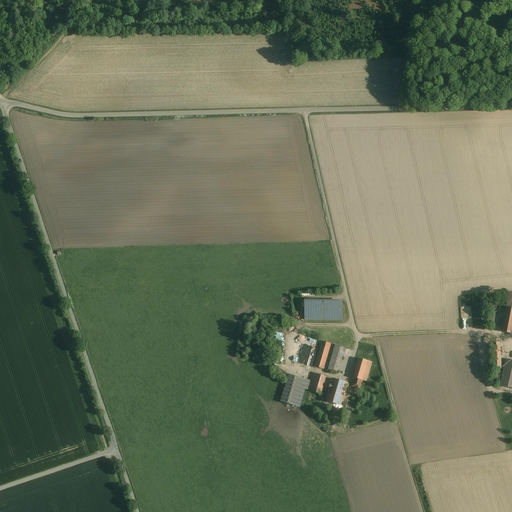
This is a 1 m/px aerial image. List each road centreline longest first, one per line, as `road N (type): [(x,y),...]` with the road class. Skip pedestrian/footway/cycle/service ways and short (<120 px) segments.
road 1 (unclassified): [(1,101),(71,115),(511,105)]
road 2 (unclassified): [(137,511),(1,101)]
road 3 (track): [(289,0),(293,36),(413,32),(406,108)]
road 4 (track): [(357,335),(504,337)]
road 5 (track): [(315,371),(280,364),(289,332),(301,324),(352,323)]
road 6 (track): [(1,101),(61,30),(71,0)]
